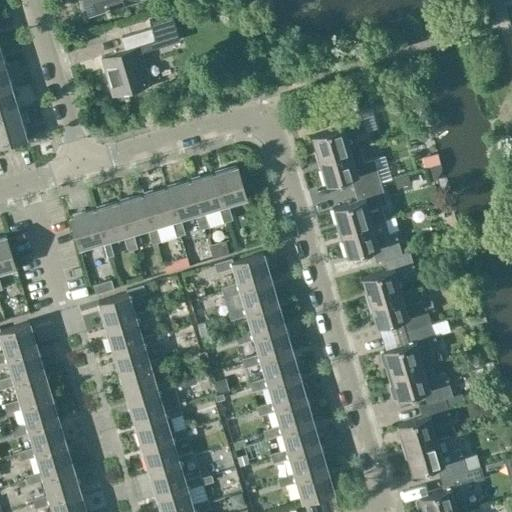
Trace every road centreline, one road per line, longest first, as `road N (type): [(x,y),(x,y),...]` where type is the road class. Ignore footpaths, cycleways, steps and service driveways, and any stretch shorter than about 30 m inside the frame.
road 1 (residential): [(82,165),(268,110),(382,511)]
road 2 (residential): [(82,165),(30,0)]
road 3 (residential): [(64,308),(26,183)]
